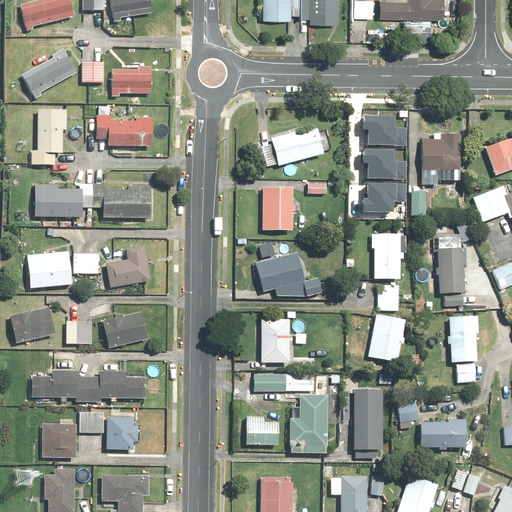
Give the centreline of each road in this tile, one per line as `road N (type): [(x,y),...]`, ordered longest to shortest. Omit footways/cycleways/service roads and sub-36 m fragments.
road 1 (tertiary): [(198,511),(209,93)]
road 2 (tertiary): [(486,77),(232,73)]
